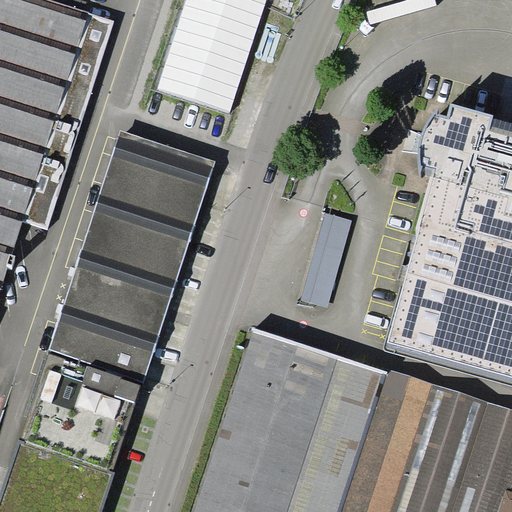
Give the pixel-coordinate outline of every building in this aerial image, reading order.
[(115,20),(84,10),(53,0),(0,0),(0,291),(23,222),(47,230),(115,20)] [(80,0),(53,0),(84,10),(86,2),(80,0)] [(266,0),(186,0),(158,89),(230,113),(266,0)] [(422,168),(432,171),(416,226),(419,227),(387,342),(511,376),(511,137),(489,131),(493,118),(493,115),(451,103),(447,116),(437,114),(439,110),(436,110),(432,115),(428,120),(425,124),(423,128),(422,133),(421,136),(420,140),(419,144),(418,150),(418,154),(418,159),(418,165),(418,168),(419,172),(421,174),(422,168)] [(511,137),(511,123),(493,118),(489,131),(511,137)] [(142,384),(216,162),(121,130),(47,353),(142,384)] [(352,221),(326,213),(301,299),(327,307),(352,221)] [(251,327),(190,511),(511,511),(511,408),(390,369),(389,372),(251,327)] [(142,384),(47,353),(0,495),(0,511),(101,511),(115,472),(113,471),(142,384)]
